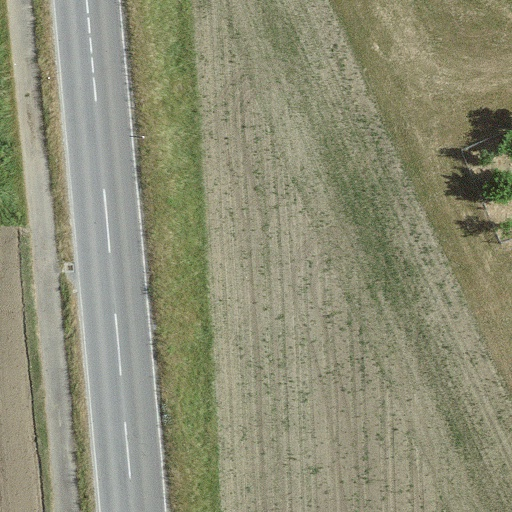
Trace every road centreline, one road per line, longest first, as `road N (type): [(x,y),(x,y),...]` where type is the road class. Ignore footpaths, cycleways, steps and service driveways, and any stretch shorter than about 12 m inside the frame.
road 1 (primary): [(84,0),(131,511)]
road 2 (track): [(19,0),(66,511)]
